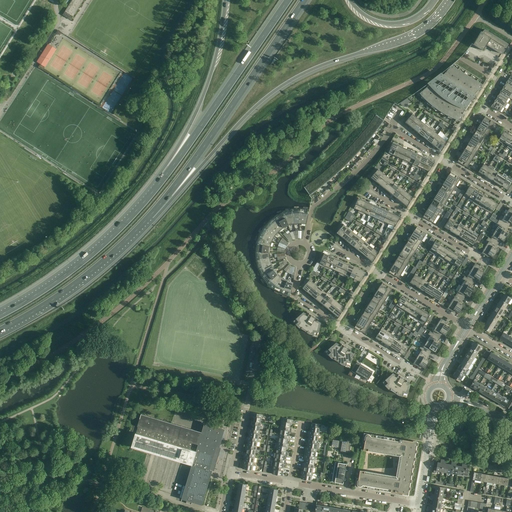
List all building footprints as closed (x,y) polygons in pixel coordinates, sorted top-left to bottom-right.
[(73,17),(83,0),(72,0),(63,15),(70,20),(73,17)] [(471,44),(472,44),(482,51),(484,48),(485,47),(487,45),(501,54),(507,44),(484,30),(482,32),(480,32),(475,41),(473,44),(471,43),(471,44)] [(43,65),(53,48),(52,47),(48,45),(37,62),(41,64),(43,65)] [(452,65),(458,69),(463,62),(459,59),(452,65)] [(448,81),(458,69),(452,65),(451,65),(442,76),(441,77),(448,81)] [(458,69),(448,81),(454,84),(464,73),(463,72),(460,71),(458,69)] [(464,73),(454,84),(460,88),(470,77),(468,76),(466,74),(464,73)] [(429,82),(429,83),(430,83),(431,84),(436,89),(441,93),(446,97),(452,101),(458,104),(464,106),(465,105),(467,106),(470,100),(471,100),(471,101),(471,100),(472,100),(473,100),(473,99),(473,98),(472,98),(470,96),(471,95),(466,92),(460,88),(454,84),(448,81),(441,77),(442,76),(439,75),(436,77),(433,80),(432,80),(430,82),(429,82)] [(473,79),(471,77),(470,77),(460,88),(466,92),(476,81),(476,80),(473,79)] [(479,88),(482,85),(478,82),(476,81),(466,92),(471,95),(473,96),(477,91),(478,91),(480,88),(479,88)] [(511,93),(511,91),(511,87),(506,84),(507,83),(506,83),(504,86),(505,86),(504,88),(503,88),(511,93)] [(425,100),(436,89),(431,84),(419,93),(425,100)] [(508,98),(511,93),(503,88),(504,88),(503,87),(501,91),(502,91),(501,93),(508,98)] [(425,100),(431,105),(441,93),(436,89),(425,100)] [(507,103),(506,102),(508,98),(501,93),(500,92),(498,95),(499,96),(498,97),(507,103)] [(441,93),(431,105),(438,110),(446,97),(441,93)] [(446,97),(438,110),(444,114),(445,114),(452,101),(446,97)] [(504,108),(507,103),(498,97),(497,97),(495,100),(496,100),(495,102),(504,108)] [(452,101),(445,114),(452,118),(458,104),(452,101)] [(492,107),(500,112),(503,107),(504,108),(495,102),(494,101),(492,104),(493,105),(492,107)] [(465,107),(464,106),(458,104),(452,118),(460,121),(461,117),(462,117),(464,114),(462,114),(465,107)] [(410,126),(416,117),(412,114),(409,112),(404,121),(405,122),(409,125),(410,126)] [(383,120),(376,115),(371,121),(379,126),(380,124),(379,124),(382,120),(383,120)] [(421,121),(416,117),(410,126),(411,126),(410,127),(414,129),(421,121)] [(485,117),(480,124),(490,130),(494,123),(495,123),(485,117)] [(421,121),(414,129),(417,132),(418,132),(426,123),(426,122),(425,121),(425,120),(423,118),(421,121)] [(371,121),(367,127),(374,132),(375,130),(378,126),(378,127),(379,126),(371,121)] [(430,126),(426,123),(418,132),(419,133),(419,134),(422,136),(430,126)] [(480,124),(476,132),(485,138),(490,130),(480,124)] [(434,129),(430,126),(422,136),(425,139),(426,138),(427,139),(434,129)] [(367,127),(362,132),(369,138),(371,136),(370,136),(373,132),(374,133),(374,132),(367,127)] [(434,129),(427,139),(428,140),(427,140),(430,143),(437,134),(433,131),(435,130),(434,129)] [(502,144),(509,134),(506,132),(505,133),(503,131),(498,141),(502,144)] [(362,132),(358,138),(365,144),(366,142),(366,141),(369,138),(362,132)] [(476,132),(471,139),(481,145),(485,138),(476,132)] [(442,138),(437,134),(430,143),(434,146),(434,145),(435,146),(442,138)] [(508,145),(511,138),(511,136),(511,135),(509,134),(502,144),(503,144),(504,142),(508,145)] [(358,138),(353,143),(360,149),(361,148),(361,147),(364,144),(365,144),(358,138)] [(441,151),(442,150),(447,142),(446,142),(446,141),(442,138),(435,146),(436,147),(439,150),(439,149),(441,151)] [(471,139),(466,146),(476,152),(481,145),(471,139)] [(393,155),(397,145),(396,145),(397,144),(393,143),(392,143),(391,142),(386,151),(388,152),(388,153),(393,155)] [(353,143),(348,149),(354,155),(356,153),(359,149),(359,150),(360,149),(353,143)] [(393,155),(398,157),(403,147),(399,145),(399,146),(397,145),(393,155)] [(466,146),(462,154),(471,160),(476,152),(466,146)] [(403,147),(398,157),(403,159),(402,161),(407,150),(406,149),(403,147)] [(348,149),(343,154),(349,160),(351,159),(351,158),(354,155),(348,149)] [(402,161),(407,164),(412,152),(409,150),(408,150),(407,150),(402,161)] [(412,152),(407,164),(408,162),(412,164),(412,166),(417,154),(416,154),(416,153),(412,152)] [(343,154),(338,159),(344,166),(346,164),(345,163),(348,160),(349,161),(349,160),(343,154)] [(412,166),(417,168),(422,156),(418,154),(418,155),(417,154),(412,166)] [(457,161),(467,168),(468,167),(467,167),(471,160),(462,154),(457,161)] [(422,156),(417,168),(418,166),(423,168),(427,159),(426,158),(422,156)] [(338,159),(332,164),(338,171),(340,169),(343,165),(344,166),(338,159)] [(427,159),(423,168),(428,171),(428,170),(429,171),(434,162),(432,161),(428,159),(427,159)] [(332,164),(327,169),(333,176),(335,174),(334,174),(338,171),(332,164)] [(483,175),(488,167),(483,164),(479,171),(481,173),(480,173),(483,175)] [(488,177),(493,170),(494,168),(489,165),(488,167),(483,175),(486,177),(486,176),(488,177)] [(376,181),(382,173),(378,169),(377,169),(375,168),(370,176),(371,177),(371,178),(374,180),(375,180),(376,181)] [(327,169),(321,174),(327,181),(329,179),(332,176),(333,176),(327,169)] [(497,172),(493,170),(488,177),(490,178),(489,179),(492,181),(497,172)] [(451,172),(446,179),(456,185),(460,178),(461,179),(461,178),(451,172)] [(502,175),(497,172),(492,181),(495,183),(495,182),(497,183),(502,175)] [(386,176),(382,173),(376,181),(377,182),(376,182),(379,185),(386,176)] [(321,174),(316,178),(321,185),(323,184),(323,183),(326,180),(327,181),(321,174)] [(507,178),(502,175),(497,183),(499,184),(498,185),(501,187),(507,178)] [(391,179),(386,176),(379,185),(383,187),(384,188),(391,179)] [(507,178),(501,187),(504,188),(507,189),(511,181),(511,180),(511,178),(508,176),(507,178)] [(316,178),(310,183),(315,190),(317,189),(317,188),(320,185),(321,186),(321,185),(316,178)] [(395,183),(391,179),(384,188),(385,188),(385,189),(388,191),(395,183)] [(446,179),(441,187),(451,193),(456,185),(446,179)] [(315,190),(310,183),(304,187),(309,195),(311,193),(311,192),(315,190)] [(399,186),(395,183),(388,191),(391,194),(392,194),(399,186)] [(403,190),(399,186),(392,194),(393,195),(393,196),(396,198),(403,190)] [(441,187),(437,194),(446,200),(451,193),(441,187)] [(469,197),(474,189),(472,187),(471,188),(469,187),(464,194),(469,197)] [(469,197),(474,200),(479,192),(477,191),(474,189),(469,197)] [(407,193),(403,190),(396,198),(399,201),(400,200),(401,201),(407,193)] [(479,192),(474,200),(472,203),(477,205),(484,195),(481,193),(480,194),(479,192)] [(407,206),(407,205),(412,198),(411,197),(412,197),(407,193),(401,201),(402,202),(401,202),(405,205),(407,206)] [(437,194),(432,202),(442,208),(446,200),(437,194)] [(483,206),(488,198),(486,197),(486,196),(484,195),(477,205),(482,208),(483,206)] [(358,212),(363,201),(362,200),(358,198),(357,198),(351,206),(354,208),(359,210),(358,212)] [(488,198),(483,206),(487,209),(486,210),(493,200),(490,198),(490,199),(488,198)] [(493,200),(486,210),(491,213),(497,204),(495,203),(496,202),(493,200)] [(358,212),(363,214),(368,202),(365,201),(364,201),(363,201),(358,212)] [(368,202),(363,214),(363,215),(364,213),(369,215),(373,205),(372,205),(372,204),(368,202)] [(432,202),(428,209),(437,215),(442,208),(432,202)] [(369,215),(374,217),(378,207),(374,205),(374,206),(373,205),(369,215)] [(378,207),(374,217),(378,219),(377,221),(378,221),(383,210),(382,209),(378,207)] [(423,217),(433,223),(433,222),(437,215),(428,209),(423,217)] [(378,221),(383,223),(388,211),(384,210),(383,210),(378,221)] [(388,211),(383,223),(384,222),(388,224),(393,214),(392,214),(392,213),(388,211)] [(300,213),(300,222),(301,222),(301,223),(306,224),(308,214),(300,213)] [(292,214),(284,216),(288,224),(289,224),(290,225),(294,224),(292,214)] [(393,214),(388,224),(393,226),(394,226),(395,226),(400,217),(398,217),(398,216),(394,214),(394,215),(393,214)] [(511,223),(511,217),(505,214),(503,217),(501,216),(498,221),(506,226),(508,223),(509,224),(510,222),(511,223)] [(284,216),(277,219),(283,228),(287,226),(286,225),(288,224),(284,216)] [(449,230),(455,220),(450,217),(444,227),(446,228),(446,229),(449,230)] [(277,219),(271,224),(278,231),(279,230),(283,228),(277,219)] [(455,220),(449,230),(451,232),(452,231),(454,232),(458,225),(454,222),(455,220)] [(506,237),(508,233),(505,231),(506,229),(505,228),(506,226),(498,221),(495,226),(497,227),(495,230),(506,237)] [(341,236),(348,228),(343,224),(343,225),(341,223),(336,232),(337,232),(337,233),(340,236),(340,235),(341,236)] [(271,224),(266,230),(274,236),(277,233),(276,232),(278,231),(271,224)] [(458,236),(464,226),(463,227),(458,225),(454,232),(456,234),(455,234),(458,236)] [(469,229),(464,226),(458,236),(461,238),(461,237),(463,238),(469,229)] [(427,233),(416,227),(412,235),(421,241),(426,233),(426,234),(427,233)] [(352,231),(348,228),(341,236),(342,237),(345,240),(352,231)] [(469,229),(463,238),(465,239),(464,240),(467,242),(473,232),(469,229)] [(266,230),(262,237),(271,241),(272,239),(272,240),(274,236),(266,230)] [(503,241),(506,237),(495,230),(492,236),(492,237),(491,239),(496,243),(498,240),(499,241),(500,239),(503,241)] [(356,235),(352,231),(345,240),(348,243),(349,242),(350,243),(356,235)] [(473,232),(467,242),(470,243),(472,244),(477,236),(478,235),(473,232)] [(360,238),(356,235),(350,243),(351,244),(350,244),(354,247),(360,238)] [(412,235),(407,242),(417,248),(421,241),(412,235)] [(262,237),(260,245),(270,247),(271,243),(270,242),(271,241),(262,237)] [(495,253),(498,250),(495,248),(496,246),(495,245),(496,243),(491,239),(488,237),(485,242),(487,244),(485,247),(495,253)] [(365,242),(360,238),(354,247),(357,249),(358,250),(365,242)] [(369,245),(365,242),(358,250),(359,250),(359,251),(362,254),(369,245)] [(407,242),(402,250),(412,256),(417,248),(407,242)] [(435,253),(440,244),(437,242),(437,243),(435,242),(430,250),(429,252),(433,255),(435,253)] [(440,244),(435,253),(439,255),(438,257),(444,248),(442,247),(443,246),(440,244)] [(260,245),(259,252),(268,253),(268,251),(269,251),(270,247),(260,245)] [(373,248),(369,245),(362,254),(365,256),(366,256),(366,257),(373,248)] [(493,257),(495,253),(485,247),(481,253),(489,257),(490,255),(493,257)] [(373,248),(366,257),(367,257),(367,258),(370,261),(371,260),(372,261),(372,262),(373,262),(378,253),(377,252),(373,248)] [(438,257),(443,260),(449,250),(447,248),(446,249),(444,248),(438,257)] [(408,263),(412,256),(402,250),(398,257),(408,263)] [(449,261),(453,253),(452,252),(449,250),(443,260),(444,258),(449,261)] [(322,253),(317,262),(320,263),(319,265),(324,267),(329,256),(328,256),(328,255),(324,253),(324,254),(322,253)] [(449,261),(453,264),(459,255),(456,254),(455,255),(453,253),(449,261)] [(459,255),(453,264),(458,267),(463,259),(461,258),(461,257),(459,255)] [(324,267),(329,270),(334,258),(330,256),(330,257),(329,256),(324,267)] [(403,270),(408,263),(398,257),(393,264),(403,270)] [(334,270),(339,261),(338,260),(338,259),(334,258),(329,270),(330,268),(334,270)] [(260,260),(262,268),(270,264),(270,263),(271,263),(269,259),(260,260)] [(338,274),(344,262),(340,260),(340,261),(339,261),(334,270),(339,272),(338,274)] [(338,274),(343,276),(349,265),(347,265),(348,264),(344,262),(338,274)] [(482,276),(484,272),(481,270),(482,268),(475,263),(471,269),(482,276)] [(262,268),(265,275),(274,269),(272,266),(271,266),(270,264),(262,268)] [(389,272),(399,278),(398,278),(403,270),(393,264),(389,272)] [(349,277),(354,267),(350,265),(350,266),(349,265),(343,276),(344,276),(345,275),(349,277)] [(349,277),(354,279),(358,270),(357,269),(358,268),(354,267),(349,277)] [(265,275),(270,281),(277,275),(276,273),(274,269),(265,275)] [(358,270),(354,279),(359,281),(360,281),(366,273),(366,272),(365,273),(364,272),(364,271),(360,269),(359,270),(358,270)] [(479,279),(482,276),(471,269),(467,275),(468,276),(467,278),(472,281),(474,279),(475,280),(476,278),(479,279)] [(414,286),(420,277),(415,274),(410,282),(412,283),(412,284),(414,286)] [(270,281),(276,286),(282,278),(279,275),(278,276),(277,275),(270,281)] [(471,292),(474,288),(471,287),(472,284),(471,284),(472,281),(467,278),(464,276),(461,281),(463,282),(461,286),(471,292)] [(424,280),(420,277),(414,286),(417,287),(418,287),(419,288),(424,280)] [(276,286),(283,290),(287,282),(285,281),(285,280),(282,278),(276,286)] [(307,278),(304,282),(301,287),(303,288),(302,288),(306,291),(307,291),(314,283),(309,280),(307,278)] [(429,283),(424,280),(419,288),(421,289),(421,290),(423,291),(429,283)] [(291,292),(293,283),(288,281),(288,282),(287,282),(283,290),(291,292)] [(382,282),(377,290),(387,296),(392,289),(382,282)] [(318,287),(314,283),(307,291),(308,292),(308,293),(311,295),(318,287)] [(433,286),(429,283),(423,291),(426,293),(427,292),(429,294),(433,286)] [(438,289),(433,286),(429,294),(430,295),(433,297),(438,289)] [(469,296),(471,292),(461,286),(457,292),(458,292),(457,295),(462,298),(463,295),(465,296),(466,294),(469,296)] [(322,290),(318,287),(311,295),(314,298),(315,297),(315,298),(322,290)] [(438,289),(433,297),(435,299),(436,298),(438,299),(443,292),(438,289)] [(322,290),(315,298),(316,299),(319,302),(327,292),(326,293),(322,290)] [(377,290),(373,297),(382,303),(387,296),(377,290)] [(332,295),(327,292),(319,302),(323,305),(323,304),(324,305),(332,295)] [(500,300),(507,304),(511,298),(503,294),(500,300)] [(328,309),(335,300),(331,297),(332,295),(324,305),(325,306),(324,306),(328,309)] [(461,309),(463,305),(460,303),(462,301),(460,300),(462,298),(457,295),(455,297),(454,296),(451,302),(461,309)] [(373,297),(368,305),(378,311),(382,303),(373,297)] [(400,310),(406,299),(403,298),(401,297),(395,307),(400,310)] [(400,310),(404,312),(410,303),(408,302),(409,301),(406,299),(400,310)] [(339,304),(335,300),(328,309),(331,311),(332,312),(339,304)] [(500,300),(497,305),(504,310),(507,304),(500,300)] [(447,308),(454,313),(456,311),(459,313),(461,309),(451,302),(447,308)] [(409,315),(415,305),(412,303),(412,304),(410,303),(404,312),(404,313),(406,311),(410,313),(408,315),(409,315)] [(332,312),(333,312),(333,313),(336,316),(337,315),(338,317),(344,308),(343,308),(343,307),(339,304),(332,312)] [(368,305),(364,312),(373,318),(378,311),(368,305)] [(409,315),(413,318),(419,309),(417,308),(418,307),(415,305),(409,315)] [(500,316),(504,310),(497,305),(493,311),(500,316)] [(413,318),(418,321),(424,311),(422,309),(421,310),(419,309),(413,318)] [(418,321),(418,322),(422,325),(424,322),(429,314),(427,313),(427,312),(424,311),(418,321)] [(493,311),(490,317),(492,318),(497,321),(500,316),(493,311)] [(294,320),(293,321),(296,324),(298,327),(309,334),(312,334),(313,334),(317,336),(317,334),(317,333),(320,323),(317,321),(318,319),(309,313),(308,315),(303,312),(297,317),(295,319),(294,320)] [(364,312),(359,320),(369,326),(373,318),(364,312)] [(493,327),(497,321),(492,318),(490,317),(486,322),(492,326),(493,327)] [(449,329),(450,327),(447,325),(448,323),(440,319),(437,324),(447,331),(449,329)] [(354,327),(365,334),(365,333),(364,333),(369,326),(359,320),(354,327)] [(490,333),(493,327),(492,326),(486,322),(483,328),(490,333)] [(445,335),(447,331),(437,324),(433,330),(434,331),(433,333),(438,337),(439,334),(441,335),(442,333),(445,335)] [(380,341),(386,331),(382,328),(376,337),(378,339),(377,339),(380,341)] [(391,334),(386,331),(380,341),(383,343),(383,342),(385,343),(391,334)] [(437,348),(439,344),(436,342),(438,340),(436,339),(438,337),(433,333),(430,331),(427,336),(429,338),(427,341),(437,348)] [(505,342),(509,336),(503,333),(499,338),(505,342)] [(391,334),(385,343),(387,344),(387,345),(389,347),(395,338),(390,336),(391,334)] [(399,341),(395,338),(389,347),(392,348),(393,348),(394,349),(399,341)] [(404,344),(399,341),(394,349),(396,350),(396,351),(398,352),(404,344)] [(435,351),(437,348),(427,341),(424,344),(422,343),(419,348),(422,350),(428,353),(429,351),(430,351),(432,349),(435,351)] [(470,348),(478,352),(481,346),(474,342),(470,348)] [(327,351),(326,351),(329,355),(331,357),(342,364),(345,365),(348,366),(349,366),(350,365),(350,364),(353,353),(349,351),(351,349),(341,344),(340,346),(336,343),(328,350),(327,351)] [(404,344),(398,352),(401,354),(402,353),(404,355),(409,347),(404,344)] [(470,348),(467,353),(474,358),(478,352),(470,348)] [(427,364),(429,360),(426,358),(427,356),(426,356),(428,353),(422,350),(421,352),(420,352),(416,358),(427,364)] [(467,353),(464,359),(471,364),(474,358),(467,353)] [(493,362),(497,356),(491,353),(487,359),(493,362)] [(502,360),(497,356),(493,362),(499,365),(502,360)] [(413,363),(420,368),(421,366),(424,368),(427,364),(416,358),(413,363)] [(464,359),(460,365),(467,369),(471,364),(464,359)] [(508,363),(502,360),(499,365),(504,369),(508,363)] [(357,362),(351,371),(356,374),(357,373),(361,375),(360,377),(367,381),(373,372),(366,368),(365,369),(363,367),(360,365),(360,364),(357,362)] [(457,370),(464,375),(465,376),(469,370),(467,369),(460,365),(457,370)] [(464,375),(457,370),(453,376),(460,381),(464,375)] [(384,387),(385,385),(385,386),(388,388),(398,395),(402,396),(402,397),(404,398),(406,399),(407,396),(406,395),(407,393),(409,384),(406,382),(407,380),(398,374),(397,376),(395,375),(393,373),(385,380),(384,381),(383,381),(380,383),(384,387)] [(476,390),(480,383),(474,380),(470,386),(476,390)] [(485,387),(483,385),(484,384),(481,382),(480,384),(480,383),(476,390),(482,393),(485,387)] [(491,390),(485,387),(482,393),(487,397),(491,390)] [(497,394),(491,390),(487,397),(493,400),(497,394)] [(493,400),(499,403),(503,397),(499,395),(500,394),(497,393),(497,394),(493,400)] [(505,407),(506,404),(508,400),(503,397),(499,403),(505,407)] [(262,418),(262,415),(251,413),(250,416),(252,416),(251,421),(260,423),(260,422),(261,418),(262,418)] [(202,505),(219,447),(224,429),(204,423),(201,432),(141,414),(137,426),(138,427),(136,433),(135,433),(131,446),(150,452),(192,465),(181,501),(191,504),(191,502),(202,505)] [(293,420),(281,418),(281,421),(280,426),(290,428),(290,423),(292,423),(293,420)] [(259,431),(259,430),(260,426),(261,423),(260,422),(260,423),(251,421),(249,421),(249,424),(251,424),(250,429),(259,431)] [(320,428),(321,425),(309,423),(309,426),(310,426),(310,431),(319,433),(320,428)] [(280,426),(279,429),(277,429),(276,434),(278,434),(279,434),(288,436),(289,431),(291,431),(291,428),(290,428),(280,426)] [(257,439),(257,438),(258,434),(259,434),(259,431),(259,430),(259,431),(250,429),(248,429),(247,432),(249,432),(248,437),(257,439)] [(310,431),(308,431),(307,434),(309,434),(308,439),(317,441),(317,440),(318,436),(319,436),(319,433),(310,431)] [(356,477),(354,486),(362,488),(362,485),(367,485),(367,487),(367,488),(368,489),(371,489),(374,490),(377,490),(379,491),(380,491),(383,491),(408,496),(408,494),(409,490),(410,490),(411,487),(410,487),(410,483),(411,483),(412,479),(411,479),(412,475),(413,475),(413,472),(412,472),(413,468),(414,468),(414,465),(414,461),(415,461),(416,457),(415,457),(415,453),(416,453),(417,450),(416,450),(417,446),(418,446),(418,442),(406,440),(402,439),(399,439),(399,441),(396,440),(396,438),(391,438),(391,439),(388,439),(388,437),(384,436),(383,438),(380,437),(380,436),(376,435),(375,437),(371,436),(371,434),(364,433),(362,442),(363,440),(365,440),(363,450),(399,456),(396,476),(360,470),(358,480),(356,479),(356,478),(356,477)] [(278,437),(278,442),(287,444),(287,443),(288,439),(289,439),(290,436),(288,436),(279,434),(278,434),(278,437)] [(256,447),(256,446),(257,442),(258,438),(257,438),(257,439),(248,437),(247,437),(246,440),(248,440),(247,445),(256,447)] [(308,439),(307,439),(306,442),(308,442),(307,447),(316,449),(316,448),(317,449),(318,449),(319,444),(317,444),(318,441),(317,440),(317,441),(308,439)] [(342,440),(342,441),(332,440),(332,445),(331,445),(331,447),(332,447),(341,448),(340,451),(345,452),(345,453),(349,453),(351,444),(347,443),(347,441),(342,440)] [(278,442),(277,442),(276,445),(277,445),(276,450),(285,452),(285,451),(286,447),(288,447),(288,444),(287,443),(287,444),(278,442)] [(255,455),(255,454),(255,450),(256,450),(257,446),(256,446),(256,447),(247,445),(245,445),(245,448),(246,448),(246,453),(245,453),(255,455)] [(307,447),(305,447),(305,450),(306,450),(306,455),(315,457),(315,456),(315,452),(316,452),(317,449),(316,448),(316,449),(307,447)] [(276,450),(275,453),(276,453),(275,458),(284,460),(284,459),(285,455),(287,455),(287,452),(285,451),(285,452),(276,450)] [(253,462),(254,458),(255,458),(255,454),(255,455),(245,453),(246,453),(244,452),(243,456),(245,456),(244,461),(253,462)] [(306,455),(304,455),(303,458),(305,458),(304,463),(313,465),(313,464),(314,460),(315,460),(315,457),(315,456),(315,457),(306,455)] [(275,458),(274,458),(273,461),(272,461),(271,465),(273,466),(274,466),(273,466),(283,468),(283,467),(283,463),(285,463),(286,460),(284,459),(284,460),(275,458)] [(252,470),(253,466),(254,462),(253,462),(244,461),(242,460),(242,464),(243,464),(242,469),(245,469),(245,470),(248,470),(252,470)] [(441,472),(443,461),(441,460),(440,463),(437,462),(436,467),(434,467),(433,473),(435,473),(436,471),(441,472)] [(345,474),(346,467),(346,464),(335,462),(333,472),(345,474)] [(304,463),(302,463),(302,466),(304,466),(303,471),(312,473),(312,472),(313,468),(314,465),(313,464),(313,465),(304,463)] [(278,475),(282,476),(283,471),(284,471),(284,468),(283,467),(283,468),(273,466),(274,466),(273,466),(272,469),(273,469),(272,474),(276,474),(275,475),(278,475)] [(310,481),(311,480),(311,476),(312,476),(312,473),(312,472),(312,473),(303,471),(301,471),(301,474),(302,474),(301,479),(304,479),(304,480),(307,480),(310,481)] [(343,484),(345,474),(333,472),(331,482),(343,484)] [(481,481),(482,474),(474,472),(472,480),(481,481)]
